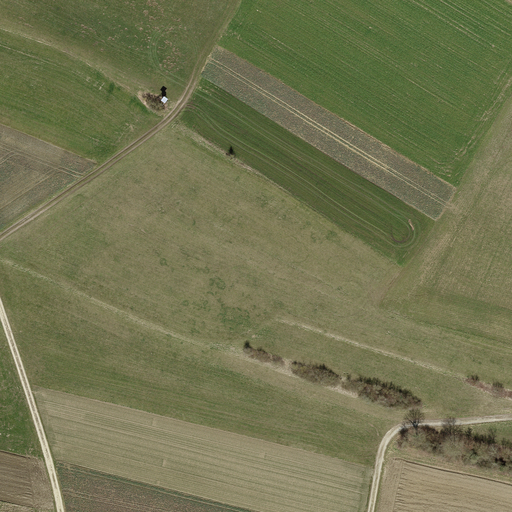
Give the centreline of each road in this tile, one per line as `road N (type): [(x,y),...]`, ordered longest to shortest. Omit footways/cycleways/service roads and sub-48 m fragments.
road 1 (track): [(238,0),(174,114),(0,236)]
road 2 (track): [(61,511),(0,303)]
road 3 (track): [(370,511),(383,443),(395,426),(511,416)]
